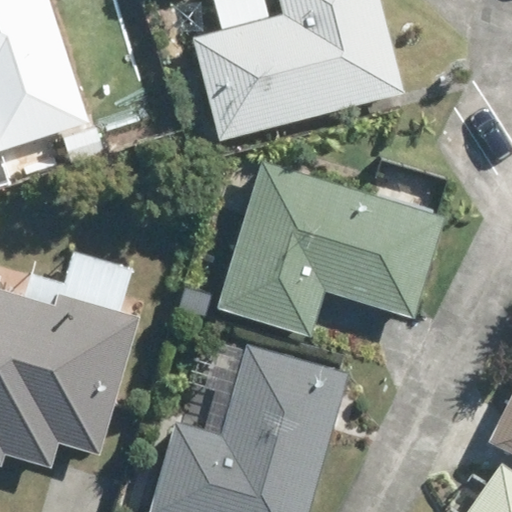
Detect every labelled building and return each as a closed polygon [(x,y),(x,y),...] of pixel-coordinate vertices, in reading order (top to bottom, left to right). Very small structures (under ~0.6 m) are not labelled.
[(40,0),(0,0),(0,143),(79,117),(40,0)] [(217,22),(185,30),(210,132),(395,85),(373,0),(274,0),(276,6),(261,11),(217,22)] [(89,122),(54,133),(63,161),(97,150),(89,122)] [(433,212),(257,157),(211,303),(300,329),(314,284),(403,312),(433,212)] [(14,292),(0,287),(0,449),(39,461),(46,433),(90,446),(128,315),(108,308),(121,266),(68,250),(52,303),(14,292)] [(143,503),(141,510),(147,511),(296,511),(338,367),(240,339),(214,431),(167,419),(154,463),(143,503)] [(511,399),(488,450),(511,461),(511,399)] [(511,511),(511,481),(500,473),(472,511),(511,511)]
